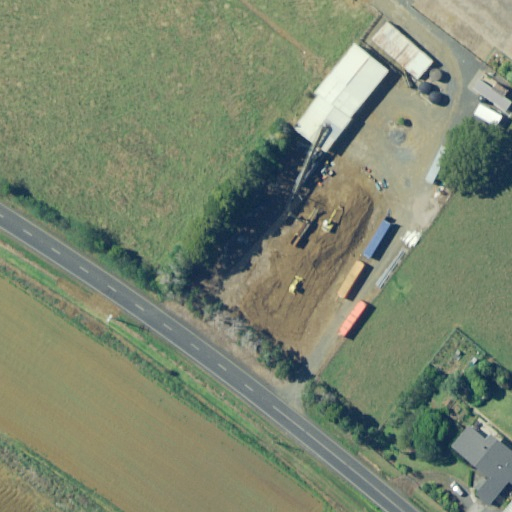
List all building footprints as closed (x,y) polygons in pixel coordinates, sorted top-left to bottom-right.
[(435,62),(390,23),(374,40),(419,80),(435,62)] [(353,42),(316,93),(320,96),(296,130),(330,154),(391,69),(353,42)] [(487,113),(495,118),(498,121),(502,117),(498,114),(508,99),(501,94),(487,113)] [(450,452),(474,472),(477,468),(484,475),(481,479),(484,481),(475,493),(490,506),(510,483),(511,484),(511,450),(494,436),(489,442),(472,427),(450,452)] [(503,511),(511,511),(511,503),(503,511)]
